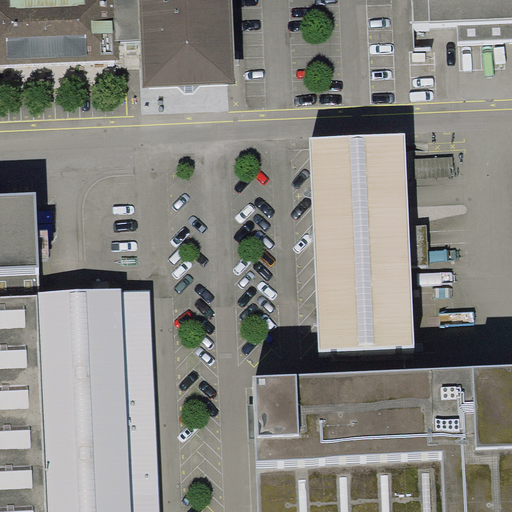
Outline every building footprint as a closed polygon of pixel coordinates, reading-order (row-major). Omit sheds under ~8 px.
[(139,0),(141,40),(141,87),(234,83),(230,0),(139,0)] [(511,0),(408,0),(410,29),(456,27),(456,40),(511,37),(511,0)] [(308,138),(319,351),(415,346),(404,133),(308,138)] [(0,511),(154,511),(144,298),(35,303),(30,207),(0,208),(0,511)] [(511,511),(511,364),(252,377),(258,511),(511,511)]
